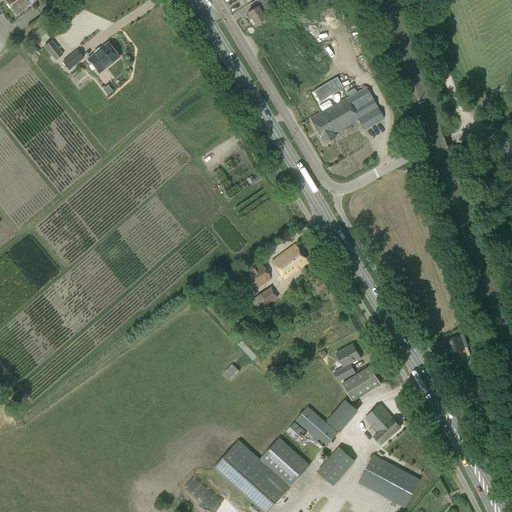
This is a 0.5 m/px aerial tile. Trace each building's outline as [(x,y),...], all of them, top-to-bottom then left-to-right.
[(34,0),(4,0),(16,16),(32,4),(31,2),(34,0)] [(255,0),(259,5),(247,13),(255,26),(263,20),(266,19),(271,16),(267,10),(273,6),(269,0),(255,0)] [(43,25),(33,32),(38,38),(48,31),(43,25)] [(62,54),(51,40),(44,46),(55,60),(62,54)] [(119,56),(107,41),(87,58),(99,72),(119,56)] [(83,57),(76,49),(62,61),(69,69),(83,57)] [(313,92),(319,102),(343,88),(336,78),(313,92)] [(346,98),(310,119),(324,144),(335,138),(332,134),(358,119),(364,130),(384,119),(366,88),(346,98)] [(308,262),(294,244),(271,262),(274,266),(273,266),(281,276),(284,280),(308,262)] [(270,279),(260,264),(241,277),(241,278),(229,286),(236,298),(249,291),(250,292),(270,279)] [(327,285),(323,279),(315,284),(319,291),(327,285)] [(278,298),(270,287),(256,296),(264,307),(278,298)] [(464,338),(463,334),(458,335),(458,336),(448,340),(452,354),(453,353),(454,356),(456,356),(459,355),(460,353),(459,351),(463,350),(463,348),(467,346),(465,340),(465,337),(464,338)] [(261,353),(245,336),(236,345),(252,361),(261,353)] [(361,358),(353,344),(335,353),(343,367),(333,372),(338,382),(355,373),(350,364),(361,358)] [(239,372),(231,364),(222,373),(230,381),(239,372)] [(380,382),(370,366),(341,383),(351,399),(380,382)] [(490,413),(483,396),(472,400),(478,417),(490,413)] [(358,410),(345,400),(327,422),(339,432),(358,410)] [(401,427),(380,404),(364,418),(377,432),(372,437),(380,446),(401,427)] [(338,433),(308,406),(295,421),(326,448),(338,433)] [(296,441),(305,431),(294,422),(286,432),(296,441)] [(259,460),(238,440),(213,470),(259,511),(268,511),(310,465),(279,437),(259,460)] [(355,461),(339,447),(317,472),(333,487),(355,461)] [(420,480),(373,455),(358,483),(405,508),(420,480)] [(306,493),(293,511),(306,511),(315,499),(306,493)]
